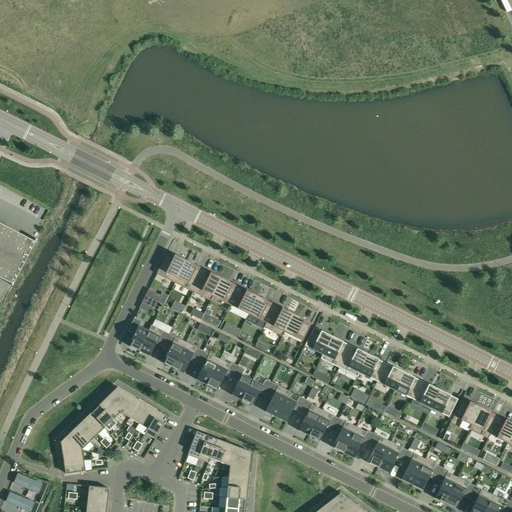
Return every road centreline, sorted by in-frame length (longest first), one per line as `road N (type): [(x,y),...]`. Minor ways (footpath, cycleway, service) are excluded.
road 1 (tertiary): [(178,207),(511,373)]
road 2 (residential): [(411,511),(194,403)]
road 3 (tertiary): [(0,119),(178,207)]
road 4 (residential): [(110,357),(34,412),(0,487)]
road 5 (residential): [(110,357),(178,207)]
